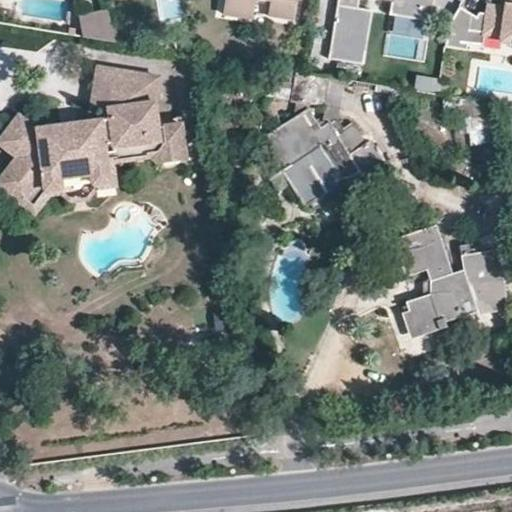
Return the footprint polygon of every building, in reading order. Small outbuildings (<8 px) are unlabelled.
[(226,0),(226,4),(255,9),(256,0),(261,0),(271,1),(270,18),(298,22),(300,0),(226,0)] [(337,0),(330,54),(358,58),(365,11),(351,9),(352,0),(389,0),(387,13),(432,19),(434,0),(337,0)] [(511,0),(498,0),(497,7),(488,5),(487,15),(481,13),(478,19),(463,9),(457,15),(451,27),(449,48),(468,51),(469,46),(485,48),(488,28),(504,29),(502,42),(511,43),(511,0)] [(226,4),(224,15),(253,20),(255,9),(226,4)] [(79,14),(84,36),(114,41),(108,8),(79,14)] [(154,76),(94,67),(89,102),(100,103),(98,118),(87,119),(69,122),(69,128),(59,128),(59,122),(29,125),(12,113),(0,127),(0,148),(10,156),(0,167),(0,189),(17,203),(36,179),(56,176),(92,170),(105,168),(105,163),(111,163),(148,157),(156,162),(183,157),(178,121),(155,124),(154,118),(151,98),(154,76)] [(441,79),(419,75),(416,90),(439,94),(441,79)] [(98,118),(100,103),(89,102),(87,119),(98,118)] [(386,166),(370,140),(349,153),(329,121),(320,125),(309,108),(266,134),(285,166),(269,176),(278,192),(291,183),(305,206),(310,203),(313,208),(364,177),(366,179),(386,166)] [(105,163),(105,168),(92,170),(94,187),(113,184),(111,163),(105,163)] [(17,203),(28,212),(41,193),(57,191),(56,176),(36,179),(17,203)] [(441,325),(441,321),(476,310),(477,314),(507,308),(497,248),(462,254),(463,268),(453,272),(435,224),(392,238),(404,275),(426,268),(430,280),(430,293),(427,295),(424,295),(406,301),(409,309),(402,312),(410,338),(440,329),(439,325),(441,325)]
